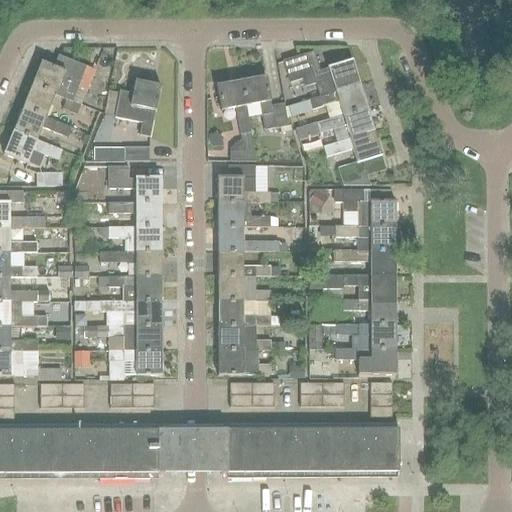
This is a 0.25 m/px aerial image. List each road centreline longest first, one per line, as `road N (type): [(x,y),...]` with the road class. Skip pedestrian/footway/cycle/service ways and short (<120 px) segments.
road 1 (residential): [(192,27),(195,511)]
road 2 (residential): [(494,154),(456,137),(399,30),(192,27)]
road 3 (residential): [(496,511),(494,154)]
road 4 (residential): [(192,27),(32,29),(0,81)]
